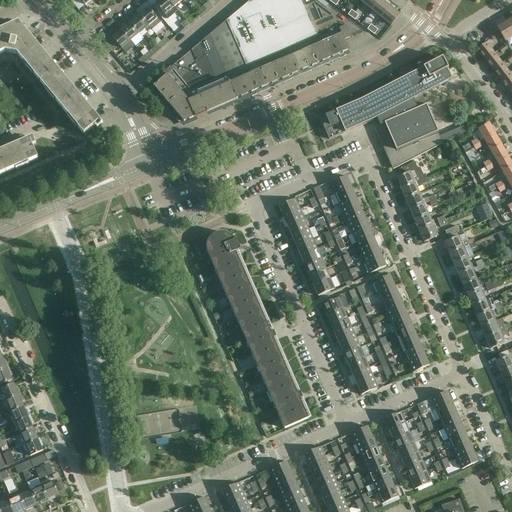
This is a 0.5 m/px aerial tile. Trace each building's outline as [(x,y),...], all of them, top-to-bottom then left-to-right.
[(302,0),(251,0),(171,68),(170,68),(159,77),(162,80),(153,87),(183,123),(349,52),(344,41),(350,38),(345,27),(339,29),(333,15),(315,2),(305,6),(302,0)] [(178,12),(174,8),(167,0),(159,0),(155,4),(165,16),(165,15),(169,20),(178,12)] [(372,11),(380,0),(379,0),(365,0),(362,4),(372,11)] [(381,19),(389,8),(380,0),(372,11),(381,19)] [(203,6),(207,11),(212,6),(208,2),(203,6)] [(198,10),(202,15),(207,11),(203,6),(198,10)] [(139,15),(152,31),(161,23),(148,8),(139,15)] [(381,19),(391,26),(399,16),(389,8),(381,19)] [(130,23),(140,34),(145,30),(147,33),(151,30),(152,31),(139,15),(130,23)] [(185,21),(189,25),(194,21),(190,17),(185,21)] [(180,25),(184,30),(189,25),(185,21),(180,25)] [(505,42),(506,42),(511,38),(511,29),(508,22),(497,29),(505,42)] [(2,31),(0,31),(0,55),(5,53),(17,55),(22,62),(79,131),(81,133),(84,136),(95,127),(97,130),(103,125),(34,42),(31,38),(19,23),(2,31)] [(140,34),(130,23),(121,31),(130,42),(140,34)] [(130,42),(121,31),(112,38),(121,50),(130,42)] [(169,42),(166,38),(161,42),(165,46),(169,42)] [(156,46),(160,50),(165,46),(161,42),(156,46)] [(485,60),(494,53),(486,43),(477,50),(485,60)] [(507,50),(504,47),(499,51),(502,55),(507,50)] [(145,49),(140,53),(143,57),(147,61),(152,57),(148,53),(145,49)] [(493,70),(502,63),(494,53),(485,60),(493,70)] [(147,61),(143,57),(138,61),(142,65),(147,61)] [(356,103),(319,119),(329,140),(363,125),(372,122),(375,128),(374,128),(382,146),(384,150),(393,170),(443,144),(450,141),(469,131),(469,130),(466,125),(440,137),(438,133),(426,106),(424,107),(420,97),(422,96),(427,93),(452,80),(447,70),(441,59),(439,60),(402,80),(362,100),(356,103)] [(500,80),(509,73),(502,63),(493,70),(500,80)] [(508,90),(511,86),(511,76),(509,73),(500,80),(508,90)] [(484,141),(495,134),(489,123),(477,130),(484,141)] [(490,152),(501,145),(495,134),(484,141),(490,152)] [(473,147),(480,143),(477,139),(470,143),(473,147)] [(0,176),(38,160),(33,147),(31,142),(30,142),(0,155),(0,176)] [(480,143),(473,147),(475,151),(482,148),(480,143)] [(496,162),(507,156),(501,145),(490,152),(496,162)] [(464,152),(466,156),(475,151),(472,147),(471,148),(464,152)] [(502,173),(511,166),(511,164),(507,156),(496,162),(502,173)] [(396,179),(401,190),(426,179),(424,175),(422,175),(420,169),(417,169),(414,162),(399,170),(401,176),(396,179)] [(508,183),(511,181),(511,166),(502,173),(508,183)] [(334,195),(351,187),(346,177),(329,184),(334,195)] [(405,201),(420,194),(417,188),(422,186),(422,185),(428,183),(427,179),(426,179),(401,190),(405,201)] [(497,189),(504,186),(501,181),(495,185),(497,189)] [(313,189),(318,202),(324,199),(319,187),(313,189)] [(338,205),(355,197),(351,187),(334,195),(338,205)] [(410,211),(424,205),(429,203),(436,200),(434,196),(427,198),(422,200),(420,194),(405,201),(410,211)] [(355,197),(338,205),(343,215),(360,207),(355,197)] [(283,217),(300,210),(296,199),(279,207),(283,217)] [(415,222),(429,216),(424,205),(410,211),(415,222)] [(347,225),(364,217),(360,207),(343,215),(347,225)] [(287,227),(305,220),(300,210),(283,217),(287,227)] [(419,232),(434,226),(429,216),(415,222),(419,232)] [(351,234),(368,227),(364,217),(347,225),(351,234)] [(292,237),(309,229),(305,220),(287,227),(292,237)] [(495,221),(490,223),(492,229),(498,227),(495,221)] [(434,226),(419,232),(424,243),(438,237),(434,226)] [(356,244),(373,237),(368,227),(351,234),(356,244)] [(447,237),(456,233),(459,232),(457,227),(445,232),(447,237)] [(296,247),(313,239),(309,229),(292,237),(296,247)] [(456,233),(447,237),(449,241),(458,237),(464,235),(462,231),(460,232),(456,233)] [(502,231),(497,234),(502,244),(507,241),(502,231)] [(207,252),(284,429),(308,419),(300,399),(302,398),(300,393),(297,394),(273,339),(276,337),(273,332),(271,333),(235,252),(241,250),(236,240),(233,241),(232,239),(231,238),(230,237),(228,235),(226,234),(224,234),(221,233),(218,234),(216,234),(214,235),(211,236),(210,238),(209,240),(207,242),(206,245),(206,247),(206,250),(207,252)] [(449,241),(444,243),(449,255),(462,249),(462,248),(468,246),(475,244),(473,239),(467,241),(468,241),(465,234),(464,235),(458,237),(449,241)] [(360,254),(377,247),(373,237),(356,244),(360,254)] [(300,257),(317,249),(313,239),(296,247),(300,257)] [(364,264),(381,257),(377,247),(360,254),(364,264)] [(305,267),(322,259),(317,249),(300,257),(305,267)] [(462,249),(449,255),(453,265),(467,259),(462,249)] [(381,257),(364,264),(369,275),(386,267),(381,257)] [(309,277),(326,269),(322,259),(305,267),(309,277)] [(458,275),(471,269),(467,259),(453,265),(458,275)] [(313,286),(330,279),(326,269),(309,277),(313,286)] [(463,286),(476,280),(471,269),(458,275),(463,286)] [(377,294),(394,286),(390,276),(373,283),(377,294)] [(330,279),(313,286),(318,297),(335,289),(339,287),(335,277),(331,279),(330,279)] [(467,296),(480,291),(476,280),(463,286),(467,296)] [(491,281),(484,284),(486,288),(493,285),(496,284),(494,280),(491,281)] [(493,285),(486,288),(488,292),(494,289),(502,286),(500,282),(493,285)] [(382,304),(399,296),(394,286),(377,294),(382,304)] [(480,291),(467,296),(472,307),(485,301),(480,291)] [(386,314),(403,306),(399,296),(382,304),(386,314)] [(326,316),(343,308),(339,298),(322,305),(326,316)] [(476,318),(490,312),(488,308),(491,306),(489,300),(485,301),(472,307),(476,318)] [(390,324),(407,316),(403,306),(386,314),(390,324)] [(343,308),(326,316),(330,325),(348,318),(343,308)] [(490,312),(476,318),(481,328),(494,323),(496,322),(492,311),(490,312)] [(220,313),(213,316),(215,321),(222,318),(220,313)] [(395,333),(412,326),(407,316),(390,324),(395,333)] [(335,336),(352,328),(348,318),(330,325),(335,336)] [(494,323),(481,328),(485,339),(511,328),(509,324),(504,325),(502,319),(496,322),(494,323)] [(399,344),(416,336),(412,326),(395,333),(399,344)] [(339,345),(356,338),(352,328),(335,336),(339,345)] [(511,331),(511,328),(485,339),(490,349),(503,344),(501,338),(506,335),(506,334),(511,331)] [(403,353),(420,346),(416,336),(399,344),(403,353)] [(344,355),(361,348),(356,338),(339,345),(344,355)] [(408,363),(423,356),(425,356),(420,346),(403,353),(408,363)] [(361,348),(344,355),(348,365),(365,358),(361,348)] [(423,356),(408,363),(412,374),(429,366),(425,356),(423,356)] [(511,361),(510,356),(495,362),(500,373),(511,368),(511,361)] [(2,358),(0,359),(0,372),(9,368),(6,361),(4,362),(2,358)] [(352,375),(369,368),(365,358),(348,365),(352,375)] [(9,368),(0,372),(0,385),(12,380),(11,376),(12,376),(9,368)] [(357,385),(374,378),(369,368),(352,375),(357,385)] [(505,384),(511,381),(511,368),(500,373),(505,384)] [(374,378),(357,385),(361,396),(378,388),(374,378)] [(14,384),(0,390),(3,395),(1,395),(4,401),(4,402),(20,395),(17,387),(16,388),(14,384)] [(435,410),(452,402),(447,392),(430,399),(435,410)] [(20,395),(4,402),(7,408),(8,407),(10,412),(24,406),(22,403),(24,402),(20,395)] [(452,402),(435,410),(439,419),(439,420),(456,413),(456,412),(452,402)] [(422,403),(417,405),(421,416),(427,413),(426,411),(425,410),(426,410),(424,406),(422,403)] [(24,406),(10,412),(12,417),(11,418),(13,424),(14,424),(30,417),(27,409),(25,410),(24,406)] [(388,430),(405,423),(401,412),(384,420),(388,430)] [(456,413),(439,420),(443,429),(443,430),(460,422),(456,413)] [(30,417),(14,424),(16,430),(18,429),(20,434),(33,429),(32,425),(33,424),(30,417)] [(460,422),(443,430),(447,440),(464,432),(460,422)] [(393,440),(410,432),(405,423),(388,430),(393,440)] [(355,445),(372,438),(367,427),(350,434),(355,445)] [(33,429),(20,434),(22,439),(21,440),(23,446),(40,439),(37,431),(35,432),(33,429)] [(397,450),(414,442),(410,432),(393,440),(397,450)] [(452,449),(469,442),(464,432),(447,440),(452,449)] [(372,438),(355,445),(359,455),(376,447),(372,438)] [(40,439),(23,446),(26,452),(27,452),(29,457),(43,451),(41,447),(43,446),(40,439)] [(401,460),(418,452),(414,442),(397,450),(401,460)] [(456,459),(473,452),(469,442),(452,449),(456,459)] [(307,464),(325,456),(321,447),(303,455),(307,464)] [(364,465),(381,457),(376,447),(359,455),(364,465)] [(406,470),(423,462),(418,452),(401,460),(406,470)] [(473,452),(456,459),(461,470),(478,463),(473,452)] [(30,461),(33,468),(48,462),(44,454),(30,461)] [(311,473),(329,465),(325,456),(307,464),(311,473)] [(368,475),(385,467),(381,457),(364,465),(368,475)] [(273,479),(291,471),(287,462),(269,470),(273,479)] [(410,480),(427,472),(423,462),(406,470),(410,480)] [(315,482),(333,474),(329,465),(311,473),(315,482)] [(36,470),(35,470),(40,480),(46,477),(42,467),(36,470)] [(372,485),(389,477),(385,467),(368,475),(372,485)] [(2,473),(0,473),(0,481),(0,482),(9,478),(6,471),(2,473)] [(276,488),(294,480),(291,471),(273,479),(276,488)] [(427,472),(410,480),(415,490),(432,483),(427,472)] [(319,491),(337,483),(333,474),(315,482),(319,491)] [(372,485),(375,490),(377,494),(394,487),(389,477),(372,485)] [(52,480),(41,485),(48,502),(56,498),(55,496),(59,495),(53,481),(52,480)] [(280,497),(298,489),(294,480),(276,488),(280,497)] [(61,482),(56,484),(59,492),(65,489),(61,482)] [(225,500),(243,492),(239,483),(221,491),(225,500)] [(323,500),(341,492),(337,483),(319,491),(323,500)] [(30,491),(36,504),(40,503),(41,505),(48,502),(41,485),(35,488),(36,489),(30,491)] [(394,487),(377,494),(381,505),(398,497),(394,487)] [(284,506),(302,498),(298,489),(280,497),(284,506)] [(8,501),(13,511),(23,511),(26,511),(19,496),(19,494),(17,490),(11,493),(11,494),(7,496),(9,501),(8,501)] [(36,504),(30,491),(26,493),(25,492),(19,494),(19,496),(26,511),(33,508),(33,506),(36,504)] [(243,492),(225,500),(229,509),(247,501),(243,492)] [(326,508),(344,501),(341,492),(323,500),(326,508)] [(189,511),(197,511),(209,507),(205,498),(187,506),(189,511)] [(286,511),(294,511),(306,507),(302,498),(284,506),(286,511)] [(462,511),(459,500),(441,506),(442,511),(437,511),(462,511)] [(13,511),(8,501),(3,503),(3,501),(0,502),(0,511),(13,511)] [(247,501),(229,509),(230,511),(245,511),(251,510),(247,501)] [(328,511),(342,511),(348,509),(344,501),(326,508),(328,511)] [(368,511),(372,511),(375,511),(372,503),(366,506),(368,511)]
